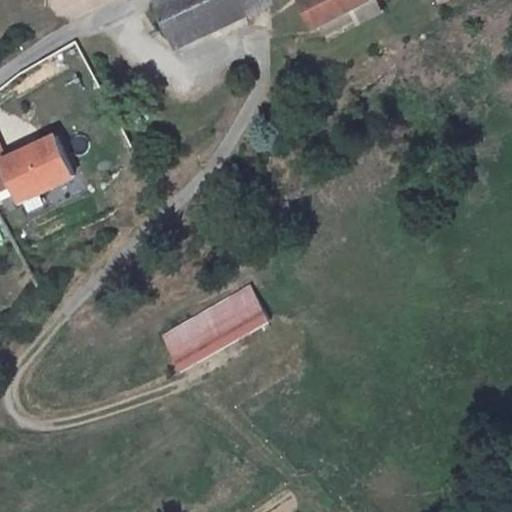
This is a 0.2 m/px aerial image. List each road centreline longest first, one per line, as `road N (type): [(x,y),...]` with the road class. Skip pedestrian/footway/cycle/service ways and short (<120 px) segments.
road 1 (unknown): [(204,379),(90,418),(35,420),(13,397),(33,351),(231,141),(260,79),(256,50),(230,50),(177,70),(127,47),(108,19)]
road 2 (residential): [(0,85),(54,46),(146,0)]
